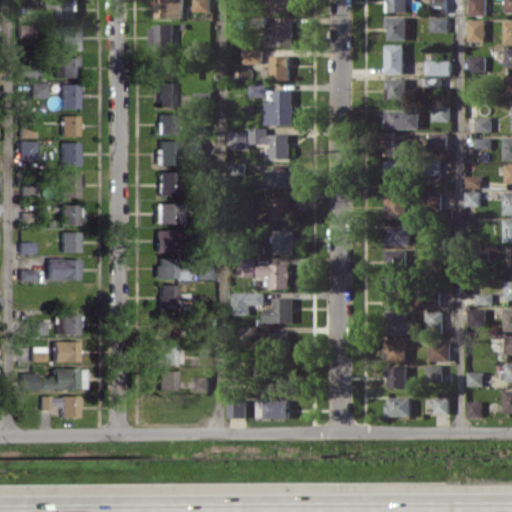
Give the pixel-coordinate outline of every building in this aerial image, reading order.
[(49,0),(50,8),(57,7),(57,18),(76,18),(75,0),(49,0)] [(184,0),(156,0),(156,17),(184,17),(184,0)] [(211,0),(195,0),(195,10),(211,11),(211,0)] [(290,0),(269,0),(269,12),(291,12),(290,0)] [(409,11),(408,0),(387,0),(387,11),(409,11)] [(448,0),(431,0),(432,5),(438,5),(438,8),(448,8),(448,0)] [(487,15),(486,0),(470,0),(470,15),(487,15)] [(408,16),(388,16),(389,39),(409,39),(408,16)] [(432,31),(448,31),(448,17),(432,16),(432,31)] [(487,20),(470,19),(469,41),(486,41),(487,20)] [(294,46),(295,22),(276,22),(275,36),(266,36),(266,45),(294,46)] [(30,36),(29,23),(14,24),(15,37),(30,36)] [(149,24),(149,46),(174,46),(174,24),(149,24)] [(76,25),(57,25),(57,49),(76,50),(76,25)] [(388,73),(406,73),(406,43),(387,44),(388,73)] [(264,48),(244,49),(244,63),(264,63),(264,48)] [(155,75),(173,75),(173,55),(155,55),(155,75)] [(292,79),(292,55),(273,55),(272,79),(292,79)] [(487,56),(471,55),(470,71),(487,72),(487,56)] [(76,57),(52,56),(52,76),(76,76),(76,57)] [(452,60),(427,60),(427,74),(452,74),(452,60)] [(17,77),(30,78),(30,66),(18,66),(17,77)] [(409,100),(409,77),(387,77),(388,100),(409,100)] [(174,106),(174,81),(157,81),(156,106),(174,106)] [(27,96),(44,97),(44,82),(28,82),(27,96)] [(75,107),(76,83),(58,83),(58,107),(75,107)] [(268,95),(268,83),(251,84),(251,95),(268,95)] [(267,124),(294,124),(294,89),(275,89),(276,100),(266,101),(267,124)] [(434,121),(450,121),(451,106),(434,106),(434,121)] [(421,128),(421,110),(387,109),(386,128),(421,128)] [(156,133),(174,133),(174,113),(156,113),(156,133)] [(76,114),(58,115),(58,135),(76,134),(76,114)] [(493,131),(492,117),(476,117),(476,131),(493,131)] [(32,137),(32,127),(16,127),(16,136),(32,137)] [(291,157),(291,133),(269,134),(269,127),(251,128),(252,145),(272,145),(272,158),(291,157)] [(249,130),(232,131),(232,149),(250,148),(249,130)] [(450,133),(428,132),(428,149),(450,150),(450,133)] [(409,133),(387,133),(387,154),(408,154),(409,133)] [(492,147),(492,137),(477,138),(477,148),(492,147)] [(32,140),(16,140),(16,158),(33,157),(32,140)] [(175,140),(156,140),(156,164),(175,164),(175,140)] [(77,141),(58,141),(58,165),(76,165),(77,141)] [(387,189),(406,190),(407,160),(387,159),(387,189)] [(246,172),(247,162),(232,162),(232,172),(246,172)] [(268,187),(294,187),(294,163),(276,163),(276,168),(268,169),(268,187)] [(174,195),(174,171),(156,171),(156,195),(174,195)] [(79,185),(80,172),(57,172),(57,196),(76,196),(76,185),(79,185)] [(483,187),(483,175),(467,175),(467,187),(483,187)] [(481,205),(481,190),(466,191),(467,205),(481,205)] [(387,217),(409,217),(409,194),(387,194),(387,217)] [(429,195),(429,209),(441,209),(441,196),(429,195)] [(291,196),(271,197),(272,220),(291,219),(291,196)] [(152,203),(152,223),(180,222),(179,202),(152,203)] [(58,224),(76,223),(76,203),(57,204),(58,224)] [(413,226),(388,225),(388,244),(413,244),(413,226)] [(152,250),(173,250),(174,229),(153,229),(152,250)] [(275,254),(295,253),(294,229),(275,229),(275,254)] [(58,251),(75,251),(76,231),(58,231),(58,251)] [(16,252),(31,252),(30,241),(16,241),(16,252)] [(409,249),(387,249),(386,260),(390,260),(390,271),(409,271),(409,249)] [(173,277),(173,257),(153,257),(153,277),(173,277)] [(76,258),(43,258),(44,279),(77,278),(76,258)] [(256,258),(240,258),(240,276),(257,275),(256,258)] [(291,287),(291,263),(258,264),(258,275),(272,275),(272,288),(291,287)] [(194,278),(209,278),(209,265),(193,265),(194,278)] [(32,269),(16,268),(15,279),(32,280),(32,269)] [(406,277),(387,277),(387,305),(407,305),(406,277)] [(155,309),(174,309),(174,284),(155,283),(155,309)] [(426,306),(442,305),(441,291),(425,291),(426,306)] [(266,292),(234,292),(233,314),(251,314),(251,304),(265,304),(266,292)] [(493,293),(477,293),(477,304),(493,303),(493,293)] [(294,322),(294,297),(276,298),(276,307),(266,307),(266,322),(294,322)] [(471,325),(487,325),(487,308),(471,308),(471,325)] [(421,320),(408,320),(409,310),(389,310),(388,333),(420,333),(421,320)] [(444,311),(427,310),(426,328),(443,329),(444,311)] [(53,333),(78,333),(77,313),(52,313),(53,333)] [(42,320),(28,320),(28,333),(42,333),(42,320)] [(153,334),(172,334),(171,320),(153,321),(153,334)] [(293,347),(292,331),(272,331),(272,348),(293,347)] [(408,360),(408,337),(389,338),(389,361),(408,360)] [(50,361),(76,361),(76,340),(50,340),(50,361)] [(451,360),(451,341),(430,341),(430,359),(451,360)] [(173,363),(174,343),(156,342),(155,362),(173,363)] [(27,360),(42,360),(42,346),(28,345),(27,360)] [(427,380),(443,380),(443,365),(427,364),(427,380)] [(408,387),(408,365),(390,366),(390,387),(408,387)] [(83,388),(83,367),(48,368),(48,377),(34,377),(34,372),(17,372),(17,389),(83,388)] [(174,370),(156,369),(155,390),(174,390),(174,370)] [(273,390),(294,389),(293,371),(273,372),(273,390)] [(484,385),(484,371),(468,371),(468,385),(484,385)] [(193,390),(209,391),(210,376),(193,375),(193,390)] [(37,407),(58,407),(58,417),(77,416),(76,395),(37,395),(37,407)] [(412,397),(388,396),(388,415),(412,415),(412,397)] [(450,414),(450,397),(436,397),(435,413),(450,414)] [(247,417),(247,398),(229,398),(229,417),(247,417)] [(290,418),(291,399),(266,398),(265,417),(290,418)] [(483,400),(468,401),(469,417),(483,416),(483,400)]
